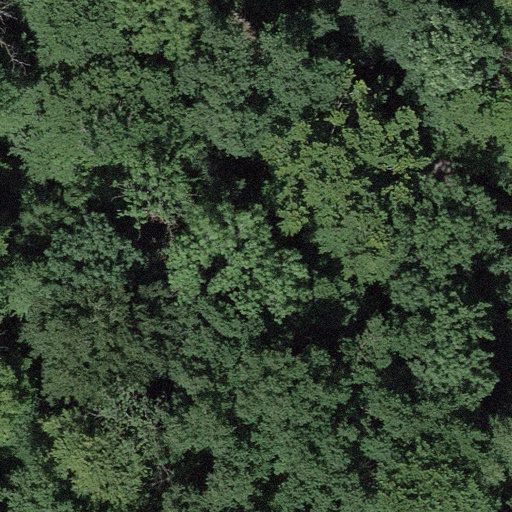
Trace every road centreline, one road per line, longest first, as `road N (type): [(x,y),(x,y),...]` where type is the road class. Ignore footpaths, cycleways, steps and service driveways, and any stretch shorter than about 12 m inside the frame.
road 1 (track): [(213,0),(366,121),(511,210)]
road 2 (track): [(366,121),(449,0)]
